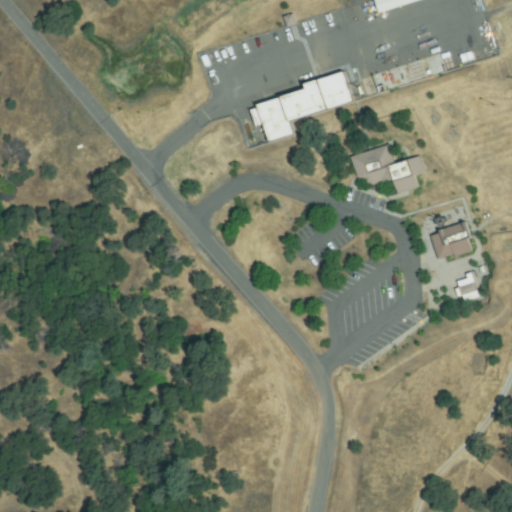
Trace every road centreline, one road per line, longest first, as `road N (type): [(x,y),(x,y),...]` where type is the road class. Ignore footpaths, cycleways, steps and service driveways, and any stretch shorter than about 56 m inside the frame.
road 1 (residential): [(321,511),(336,412),(325,375),(8,0)]
road 2 (residential): [(415,511),(492,412),(511,361)]
